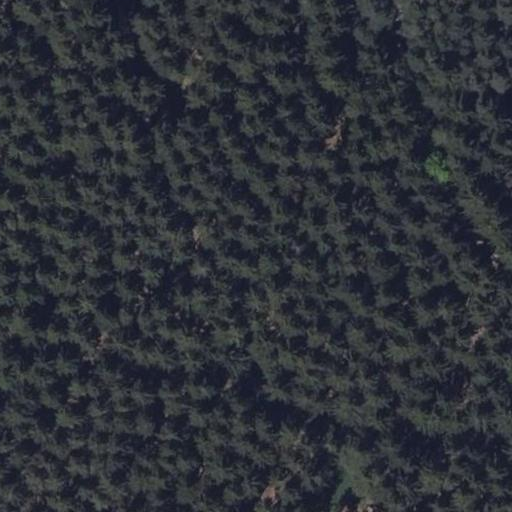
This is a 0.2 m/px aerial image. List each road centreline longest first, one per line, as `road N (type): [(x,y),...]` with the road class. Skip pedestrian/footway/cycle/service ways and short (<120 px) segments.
road 1 (track): [(511,435),(331,418),(236,383),(126,363),(0,360)]
road 2 (track): [(511,236),(393,0)]
